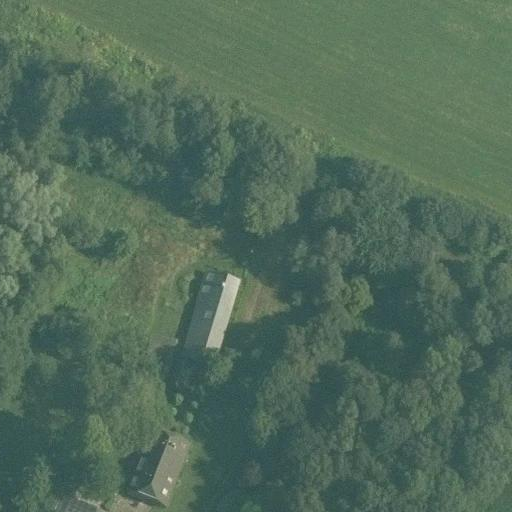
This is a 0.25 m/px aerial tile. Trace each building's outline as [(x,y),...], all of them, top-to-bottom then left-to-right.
[(177,361),(167,390),(180,394),(191,365),(213,371),(216,362),(222,342),(240,285),(204,275),(179,361),(177,361)] [(172,361),(177,345),(152,337),(147,353),(172,361)] [(159,371),(169,373),(171,365),(162,362),(159,371)] [(106,417),(100,430),(134,443),(141,430),(106,417)] [(165,511),(187,451),(148,436),(126,496),(165,511)]
